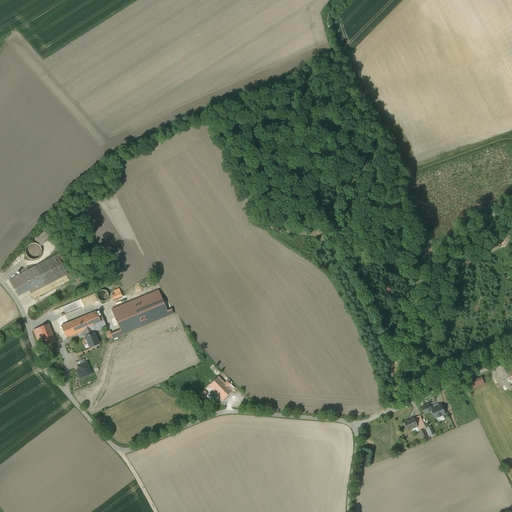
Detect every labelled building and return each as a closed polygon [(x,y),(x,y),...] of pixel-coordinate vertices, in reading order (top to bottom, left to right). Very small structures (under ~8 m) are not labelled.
[(25,252),(26,254),(28,257),(30,259),(33,260),(36,259),(39,258),(41,255),(42,252),(41,249),(40,246),(38,245),(36,244),(33,243),(31,244),(28,245),(27,247),(26,249),(25,252)] [(60,253),(57,255),(62,266),(66,264),(60,253)] [(57,255),(10,280),(19,296),(29,290),(31,294),(67,274),(62,266),(57,255)] [(97,296),(97,298),(99,300),(101,301),(103,302),(105,301),(107,300),(108,298),(109,296),(108,294),(107,292),(105,291),(103,290),(101,291),(99,292),(98,294),(97,296)] [(167,311),(158,291),(112,310),(120,330),(122,335),(168,315),(167,311)] [(61,326),(66,338),(83,331),(92,328),(101,324),(101,323),(98,317),(96,311),(61,326)] [(101,324),(92,328),(93,332),(106,327),(104,322),(101,323),(101,324)] [(48,324),(38,328),(44,343),(46,347),(56,343),(48,324)] [(39,345),(44,343),(38,328),(33,330),(39,345)] [(83,331),(85,337),(94,333),(93,332),(92,328),(83,331)] [(122,335),(120,330),(111,334),(113,338),(122,335)] [(85,337),(86,340),(89,347),(90,348),(99,344),(94,333),(85,337)] [(79,370),(77,371),(80,378),(88,375),(87,372),(90,371),(87,362),(86,363),(83,364),(79,366),(78,366),(78,368),(80,368),(79,370)] [(233,391),(219,378),(210,387),(224,400),(233,391)] [(483,379),(474,384),(476,389),(485,384),(483,379)] [(432,404),(424,407),(427,417),(436,413),(439,421),(448,417),(444,406),(434,410),(432,404)] [(415,417),(405,421),(409,431),(419,427),(423,438),(427,436),(425,430),(426,429),(421,417),(416,419),(415,417)]
